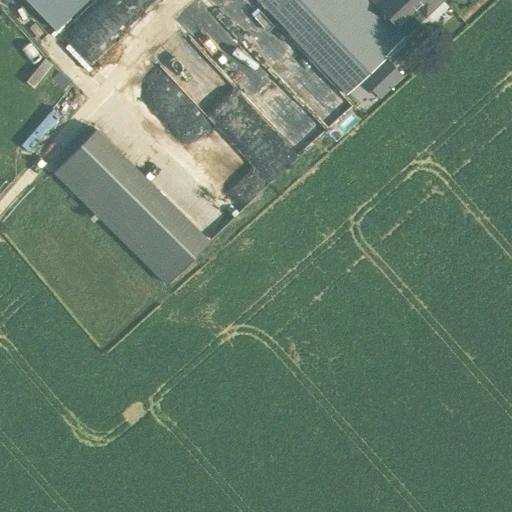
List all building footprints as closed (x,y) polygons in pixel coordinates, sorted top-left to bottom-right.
[(25,0),(55,31),(87,0),(25,0)] [(255,0),(289,35),(344,93),(404,36),(395,27),(423,0),(255,0)] [(64,44),(93,67),(118,36),(89,13),(64,44)] [(404,76),(401,73),(385,57),(361,81),(376,97),(379,100),(404,76)] [(51,168),(164,280),(209,236),(96,123),(51,168)]
